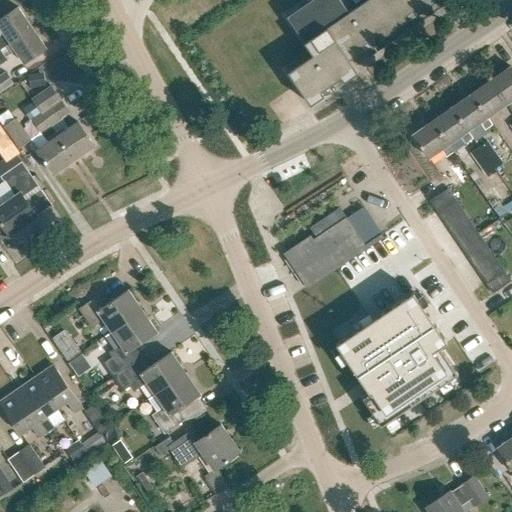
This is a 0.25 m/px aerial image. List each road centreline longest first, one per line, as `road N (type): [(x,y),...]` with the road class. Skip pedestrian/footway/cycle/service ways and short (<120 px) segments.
road 1 (unclassified): [(336,493),(205,185)]
road 2 (residential): [(511,365),(346,122)]
road 3 (unclassified): [(0,304),(75,252),(205,185)]
road 4 (unclassified): [(205,185),(110,7)]
road 5 (unclassified): [(346,122),(511,6)]
road 6 (residential): [(336,493),(439,448),(511,404)]
road 7 (unclassified): [(205,185),(346,122)]
